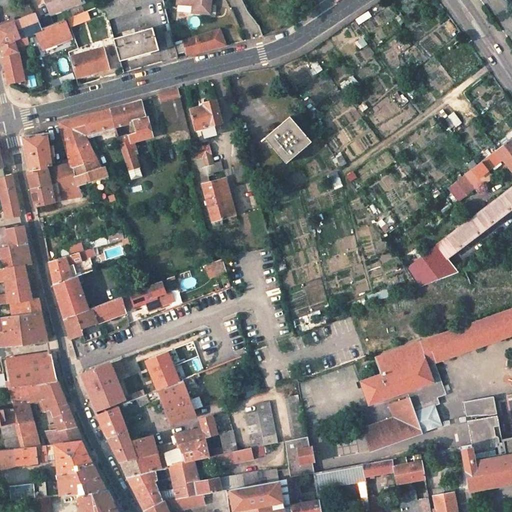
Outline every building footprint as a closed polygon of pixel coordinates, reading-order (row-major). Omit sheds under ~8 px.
[(79,0),(44,0),(50,16),(81,4),(79,0)] [(118,0),(104,6),(108,20),(135,11),(134,9),(161,0),(118,0)] [(212,0),(180,0),(180,4),(195,5),(195,13),(211,14),(212,0)] [(35,14),(0,26),(0,45),(15,40),(35,32),(41,30),(35,14)] [(41,30),(35,32),(43,50),(72,38),(65,21),(41,30)] [(152,28),(114,39),(120,61),(158,50),(152,28)] [(220,29),(184,40),(188,57),(218,49),(227,46),(220,29)] [(171,32),(164,32),(168,47),(174,45),(171,32)] [(15,40),(0,45),(1,52),(2,58),(18,53),(15,40)] [(109,68),(102,48),(69,59),(75,77),(85,74),(86,76),(109,68)] [(18,53),(2,58),(5,71),(7,81),(13,84),(25,82),(18,53)] [(175,90),(159,95),(162,104),(163,104),(181,99),(179,89),(175,90)] [(185,115),(181,99),(163,104),(167,119),(165,120),(169,133),(188,128),(184,115),(185,115)] [(126,104),(111,109),(116,127),(131,123),(133,128),(135,127),(136,133),(119,137),(131,180),(143,177),(135,150),(138,149),(136,141),(139,140),(139,141),(152,138),(142,100),(126,104)] [(204,107),(191,110),(196,129),(203,128),(205,137),(216,135),(214,125),(221,123),(216,101),(204,104),(204,107)] [(73,119),(60,122),(65,142),(72,163),(73,167),(75,166),(98,159),(94,151),(99,148),(94,138),(89,141),(87,136),(116,127),(111,109),(73,119)] [(290,117),(265,138),(286,163),(312,142),(290,117)] [(49,133),(23,138),(27,155),(30,171),(49,167),(50,167),(50,165),(55,164),(53,159),(56,158),(56,154),(57,154),(55,145),(51,146),(49,133)] [(503,159),(511,169),(511,140),(510,139),(510,140),(456,181),(465,192),(473,186),(471,184),(503,159)] [(209,146),(193,150),(196,159),(204,157),(208,173),(222,170),(220,162),(214,163),(209,146)] [(204,157),(196,159),(212,220),(215,220),(217,226),(225,224),(224,217),(234,214),(225,178),(210,182),(208,173),(204,157)] [(76,175),(102,168),(98,159),(75,166),(76,175)] [(73,167),(72,163),(50,167),(49,167),(51,183),(76,175),(75,166),(73,167)] [(249,163),(233,168),(236,182),(253,178),(249,163)] [(51,183),(32,189),(34,198),(35,206),(85,196),(84,193),(82,193),(79,185),(108,176),(105,166),(102,168),(76,175),(51,183)] [(30,171),(28,172),(30,180),(32,189),(51,183),(49,167),(30,171)] [(0,178),(0,190),(8,218),(22,216),(15,186),(12,175),(6,177),(0,178)] [(511,187),(406,268),(413,279),(418,288),(458,272),(446,256),(511,205),(511,187)] [(4,228),(0,228),(0,249),(2,260),(3,259),(5,269),(27,266),(33,265),(31,256),(29,244),(26,229),(25,226),(4,230),(4,228)] [(89,250),(71,255),(73,263),(91,258),(89,250)] [(66,256),(72,271),(75,270),(73,263),(71,255),(66,256)] [(54,283),(78,275),(81,274),(90,271),(88,265),(75,270),(72,271),(66,256),(49,261),(52,272),(54,283)] [(222,259),(204,266),(209,280),(227,273),(222,259)] [(5,269),(0,269),(0,279),(5,279),(8,293),(0,293),(0,303),(12,302),(33,299),(30,282),(27,266),(5,269)] [(59,298),(65,319),(89,310),(80,282),(84,281),(82,277),(78,278),(78,275),(54,283),(59,298)] [(163,283),(122,297),(126,309),(135,306),(135,308),(146,303),(149,312),(161,308),(158,296),(166,293),(163,283)] [(122,297),(94,308),(99,323),(127,312),(126,309),(122,297)] [(33,299),(12,302),(13,308),(14,317),(43,312),(42,306),(40,298),(33,299)] [(12,302),(0,303),(0,310),(13,308),(12,302)] [(89,310),(65,319),(67,328),(69,334),(71,340),(85,335),(83,328),(99,323),(94,308),(89,310)] [(511,309),(376,357),(382,374),(361,381),(369,403),(408,389),(411,396),(390,403),(394,417),(362,428),(369,449),(394,441),(393,437),(401,435),(402,438),(412,436),(411,432),(413,432),(415,434),(418,432),(421,430),(421,431),(441,424),(434,405),(440,403),(436,393),(443,391),(433,362),(511,334),(511,309)] [(0,319),(0,346),(49,341),(46,328),(43,312),(14,317),(0,319)] [(144,360),(156,390),(180,380),(168,350),(144,360)] [(6,374),(0,374),(0,387),(25,385),(37,384),(59,381),(54,362),(52,353),(51,352),(7,359),(12,380),(8,381),(6,374)] [(112,363),(81,374),(88,391),(97,412),(126,400),(112,363)] [(193,376),(138,398),(142,406),(161,395),(164,408),(191,398),(189,393),(198,389),(193,376)] [(59,381),(37,384),(43,400),(48,411),(52,410),(55,418),(71,413),(63,392),(59,381)] [(37,384),(25,385),(30,401),(43,400),(37,384)] [(25,385),(0,387),(0,393),(11,392),(13,408),(0,409),(0,425),(1,425),(16,423),(31,420),(28,401),(30,401),(25,385)] [(299,395),(285,397),(291,439),(305,436),(299,395)] [(494,397),(464,402),(466,417),(471,416),(471,419),(497,414),(494,397)] [(191,398),(164,408),(170,424),(197,416),(195,409),(191,398)] [(269,402),(256,405),(258,411),(245,414),(252,447),(278,442),(269,402)] [(119,407),(98,415),(101,425),(104,431),(108,439),(127,431),(119,407)] [(71,413),(55,418),(57,424),(50,425),(51,430),(48,430),(52,444),(82,441),(76,426),(71,413)] [(497,415),(467,421),(469,431),(499,425),(497,415)] [(202,428),(171,437),(173,443),(174,442),(175,446),(179,445),(205,438),(218,434),(213,416),(200,419),(202,428)] [(34,434),(31,420),(16,423),(22,447),(36,446),(34,434)] [(16,423),(1,425),(5,449),(22,447),(16,423)] [(470,490),(511,482),(511,437),(502,439),(499,425),(469,431),(472,445),(462,447),(470,490)] [(121,463),(157,453),(153,436),(131,441),(127,431),(108,439),(114,452),(120,463),(121,463)] [(224,453),(233,451),(238,450),(233,431),(220,434),(224,453)] [(312,463),(307,436),(305,436),(291,439),(285,440),(289,467),(312,463)] [(157,453),(121,463),(125,471),(128,478),(171,466),(170,464),(194,459),(209,456),(205,438),(179,445),(180,450),(174,453),(175,454),(158,458),(157,453)] [(22,447),(5,449),(0,449),(0,469),(1,469),(17,465),(38,463),(38,462),(48,461),(47,455),(58,454),(61,495),(108,490),(97,471),(82,441),(52,444),(36,446),(22,447)] [(238,450),(233,451),(235,463),(254,459),(251,447),(238,450)] [(224,453),(218,454),(221,465),(235,463),(233,451),(224,453)] [(163,501),(203,494),(200,481),(194,459),(170,464),(171,466),(128,478),(137,495),(145,510),(163,501)] [(393,459),(363,464),(365,476),(370,475),(395,471),(394,466),(393,459)] [(422,462),(394,466),(395,471),(397,488),(401,487),(400,483),(425,479),(422,462)] [(312,463),(289,467),(290,477),(295,476),(314,473),(312,463)] [(363,464),(314,473),(317,492),(359,484),(366,483),(365,476),(363,464)] [(276,470),(267,471),(269,482),(277,481),(276,470)] [(257,471),(200,481),(203,494),(219,491),(230,489),(269,482),(267,471),(258,473),(257,471)] [(291,511),(321,511),(319,500),(300,504),(295,476),(290,477),(286,478),(286,479),(291,511)] [(285,511),(279,480),(277,481),(269,482),(230,489),(234,511),(285,511)] [(46,483),(39,483),(40,497),(47,497),(46,483)] [(366,483),(359,484),(363,511),(370,511),(368,497),(366,487),(366,483)] [(33,484),(10,486),(11,500),(34,498),(33,484)] [(108,490),(61,495),(62,505),(73,504),(73,501),(78,500),(80,511),(118,511),(117,509),(108,490)] [(416,511),(412,491),(398,493),(401,511),(431,511),(431,509),(429,498),(419,500),(420,511),(416,511)] [(457,511),(454,493),(434,496),(436,509),(431,509),(431,511),(457,511)] [(163,501),(145,510),(145,511),(172,511),(206,503),(203,494),(163,501)] [(40,497),(34,498),(35,511),(51,511),(50,496),(47,497),(40,497)] [(374,496),(368,497),(370,511),(381,511),(380,500),(374,496)]
